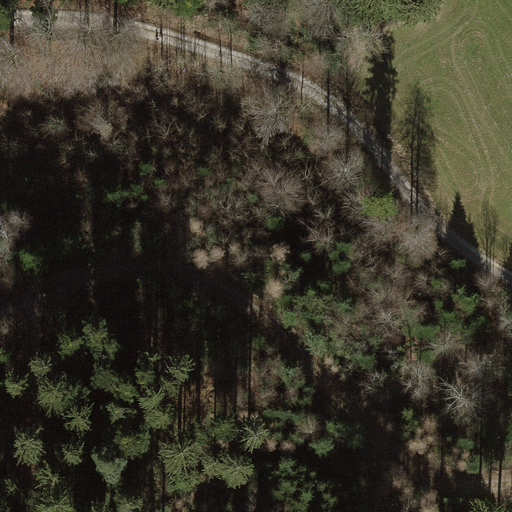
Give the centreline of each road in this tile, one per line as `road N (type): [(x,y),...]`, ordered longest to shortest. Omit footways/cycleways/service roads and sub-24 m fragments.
road 1 (track): [(0,313),(115,273),(184,274),(235,294),(405,465),(451,486),(511,482)]
road 2 (track): [(511,278),(444,233),(359,129),(308,87),(140,30),(46,17)]
